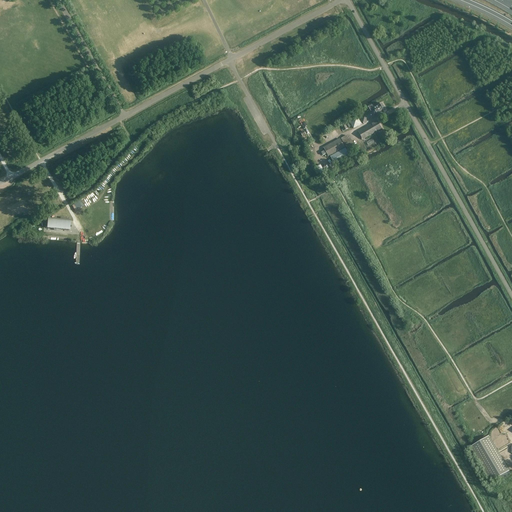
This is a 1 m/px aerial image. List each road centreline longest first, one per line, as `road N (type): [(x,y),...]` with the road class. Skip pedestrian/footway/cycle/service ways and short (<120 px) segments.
road 1 (unclassified): [(11,178),(341,0)]
road 2 (unclassified): [(511,296),(346,0)]
